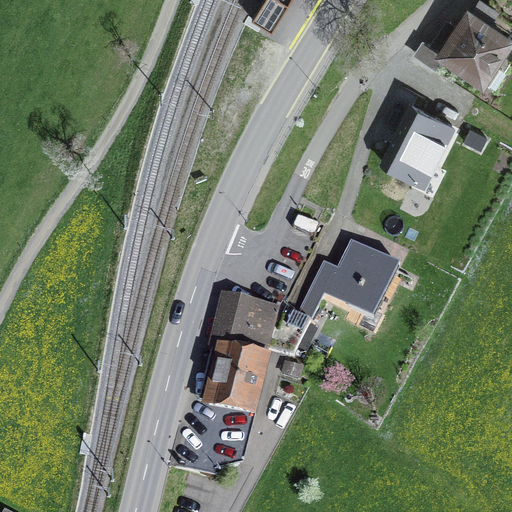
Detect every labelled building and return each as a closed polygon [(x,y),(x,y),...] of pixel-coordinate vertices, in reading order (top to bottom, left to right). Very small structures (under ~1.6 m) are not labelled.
[(442,34),(433,48),(481,79),(508,39),(468,13),(450,39),(442,34)] [(412,105),(383,163),(416,179),(425,161),(433,164),(453,126),(412,105)] [(345,256),(326,293),(350,305),(348,309),(369,320),(394,271),(398,272),(400,268),(367,252),(365,256),(355,251),(351,258),(345,256)] [(311,323),(325,297),(311,290),(297,316),(311,323)] [(264,364),(267,350),(293,358),(311,323),(297,316),(282,302),(277,314),(224,301),(213,345),(223,347),(222,353),(264,364)] [(222,353),(209,405),(196,402),(179,468),(204,474),(238,466),(264,364),(222,353)] [(309,373),(289,366),(285,381),(304,387),(309,373)]
